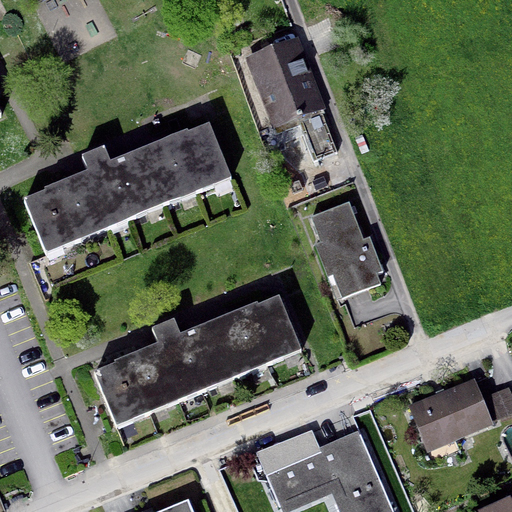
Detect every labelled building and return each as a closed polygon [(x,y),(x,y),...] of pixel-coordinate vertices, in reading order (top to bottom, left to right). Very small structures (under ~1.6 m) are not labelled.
[(326,112),(296,39),(245,59),(275,133),(326,112)] [(230,181),(208,127),(110,167),(104,150),(81,159),(88,177),(23,203),(44,256),(230,181)] [(363,242),(349,205),(309,220),(341,301),(381,286),(376,273),(381,271),(369,240),(363,242)] [(301,353),(279,299),(180,339),(174,323),(150,332),(157,349),(94,374),(116,428),(301,353)] [(494,429),(474,382),(411,409),(430,455),(494,429)] [(390,511),(357,433),(319,449),(321,454),(267,477),(282,511),(290,511),(332,494),(339,511),(390,511)] [(152,511),(152,509),(144,511),(189,511),(186,503),(164,511),(152,511)]
